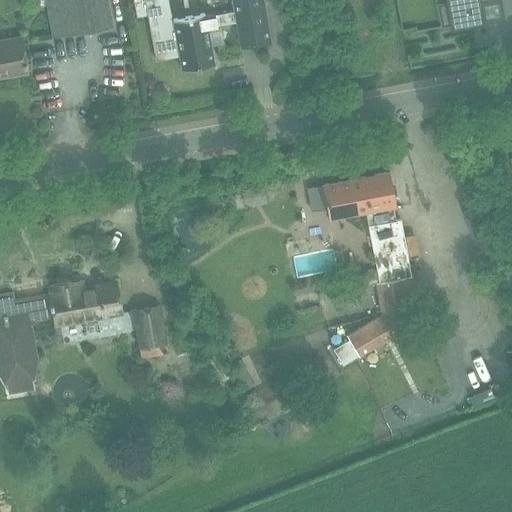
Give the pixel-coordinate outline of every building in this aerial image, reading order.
[(107,0),(46,0),(54,37),(113,26),(107,0)] [(157,0),(133,0),(135,4),(137,17),(148,15),(146,2),(157,0)] [(179,53),(183,71),(214,65),(207,27),(237,22),(241,48),(271,42),(263,0),(232,0),(235,11),(205,17),(205,14),(173,19),(174,22),(172,23),(167,0),(158,0),(157,0),(146,2),(148,15),(157,60),(178,57),(177,53),(179,53)] [(373,0),(299,0),(294,1),(301,41),(320,37),(318,24),(357,17),(359,27),(378,23),(373,0)] [(450,0),(451,2),(439,4),(444,27),(453,25),(472,22),(471,16),(484,14),(482,1),(488,0),(450,0)] [(0,76),(27,72),(22,43),(21,38),(0,41),(0,76)] [(394,207),(387,173),(323,185),(330,219),(366,212),(379,283),(384,282),(390,315),(373,326),(382,341),(419,318),(401,220),(396,221),(393,207),(394,207)] [(13,293),(0,295),(0,375),(4,383),(3,383),(4,384),(6,383),(7,391),(32,386),(31,378),(33,377),(36,358),(31,326),(35,320),(53,317),(55,325),(122,314),(116,282),(83,288),(81,280),(50,286),(51,294),(15,300),(13,293)] [(507,303),(486,308),(489,319),(510,313),(507,303)] [(160,305),(131,310),(138,350),(140,350),(141,358),(167,353),(166,345),(167,345),(160,305)] [(342,367),(382,341),(373,326),(332,351),(342,367)] [(478,366),(467,372),(479,393),(490,386),(478,366)]
